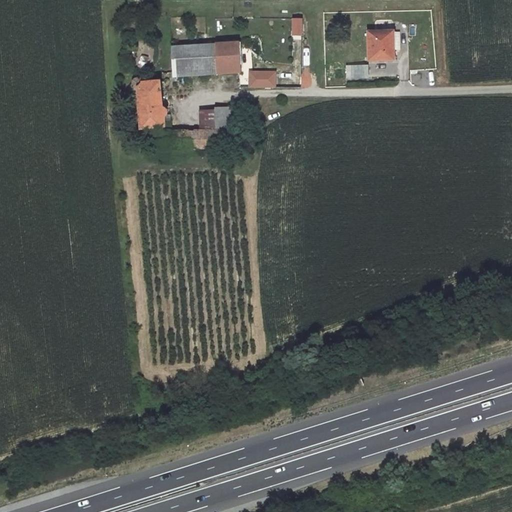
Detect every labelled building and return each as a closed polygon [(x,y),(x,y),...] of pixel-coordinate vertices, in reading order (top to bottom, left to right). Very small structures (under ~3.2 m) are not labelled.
[(289,17),(289,35),(300,35),(300,17),(289,17)] [(392,31),(368,32),(369,60),(393,59),(393,50),(392,32),(392,31)] [(238,43),(216,44),(217,69),(239,68),(238,43)] [(216,44),(172,47),(174,77),(218,74),(217,69),(216,44)] [(367,66),(347,67),(347,78),(367,77),(367,66)] [(243,70),(243,87),(279,87),(279,70),(243,70)] [(137,89),(140,128),(160,126),(162,126),(161,117),(163,117),(165,116),(166,115),(166,113),(166,112),(165,109),(163,108),(161,107),(159,81),(143,83),(142,81),(141,80),(139,79),(137,79),(135,80),(134,81),(133,83),(133,85),(133,87),(135,88),(137,89)] [(237,107),(200,111),(201,131),(225,130),(226,133),(237,133),(237,107)] [(201,131),(159,132),(159,149),(231,148),(232,142),(237,142),(237,133),(226,133),(225,130),(201,131)]
